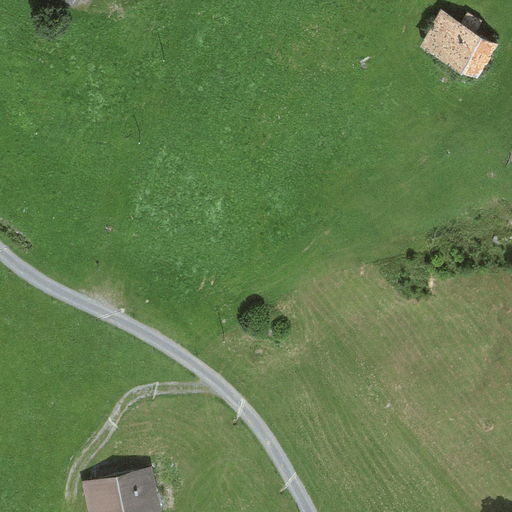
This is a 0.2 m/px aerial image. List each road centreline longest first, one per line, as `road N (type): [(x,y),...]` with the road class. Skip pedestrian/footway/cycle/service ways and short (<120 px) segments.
road 1 (track): [(213,367),(0,251)]
road 2 (unclassified): [(312,511),(289,463),(213,367)]
